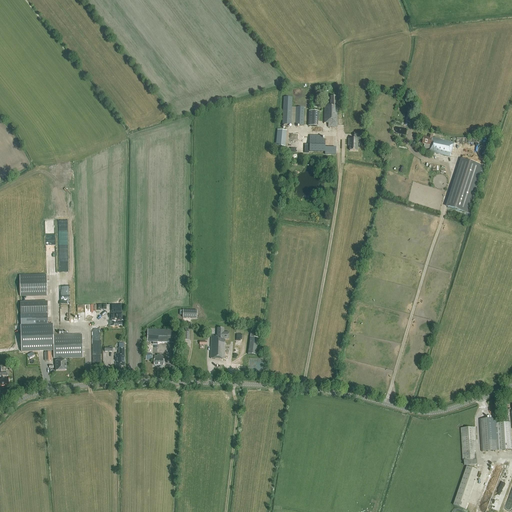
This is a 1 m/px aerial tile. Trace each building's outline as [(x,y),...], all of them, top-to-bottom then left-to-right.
[(337,127),(337,108),(336,108),(336,106),(336,96),(330,96),(330,104),(324,104),(324,123),(325,123),(328,123),(328,127),(337,127)] [(291,125),(292,97),(284,97),(282,125),(291,125)] [(305,108),(296,107),(295,126),(304,126),(305,108)] [(308,110),(308,125),(318,125),(318,111),(308,110)] [(276,146),(285,147),(286,131),(277,130),(276,146)] [(360,142),(360,133),(354,133),(354,139),(348,139),(348,143),(350,143),(350,150),(357,150),(358,142),(360,142)] [(310,152),(325,152),(325,148),(325,140),(322,139),(322,136),(310,135),(310,152)] [(422,144),(425,144),(424,148),(430,149),(429,152),(451,157),(454,143),(433,138),(433,136),(429,135),(428,138),(424,137),(422,144)] [(471,215),(486,167),(461,159),(449,198),(451,198),(448,208),(471,215)] [(47,296),(46,275),(19,276),(20,297),(47,296)] [(20,302),(21,325),(48,324),(48,323),(47,302),(20,302)] [(197,318),(197,310),(183,310),(183,318),(197,318)] [(45,351),(45,361),(52,360),(51,352),(49,352),(49,351),(54,351),(54,358),(57,358),(57,361),(56,361),(56,371),(66,371),(66,360),(62,361),(62,358),(83,357),(82,334),(53,335),(53,328),(53,323),(48,323),(48,324),(21,325),(22,352),(31,351),(45,351)] [(217,335),(211,335),(210,359),(224,359),(225,339),(229,339),(229,332),(224,332),(224,328),(217,328),(217,335)] [(157,342),(176,343),(176,329),(147,329),(147,342),(153,342),(153,344),(157,344),(157,342)] [(258,338),(250,337),(248,354),(256,355),(258,338)] [(115,353),(115,369),(117,369),(117,370),(121,370),(121,366),(125,366),(124,347),(118,347),(119,353),(115,353)] [(163,365),(164,360),(163,360),(163,357),(155,356),(155,359),(154,359),(154,365),(163,365)] [(7,373),(4,373),(0,373),(0,377),(0,378),(0,380),(0,385),(1,385),(4,385),(4,384),(9,384),(8,377),(8,378),(7,373)] [(510,423),(497,424),(496,418),(479,420),(481,452),(511,450),(510,423)] [(461,429),(462,452),(474,451),(477,451),(475,428),(461,429)] [(467,467),(453,506),(465,510),(479,471),(467,467)] [(492,508),(499,510),(502,502),(494,500),(492,508)]
